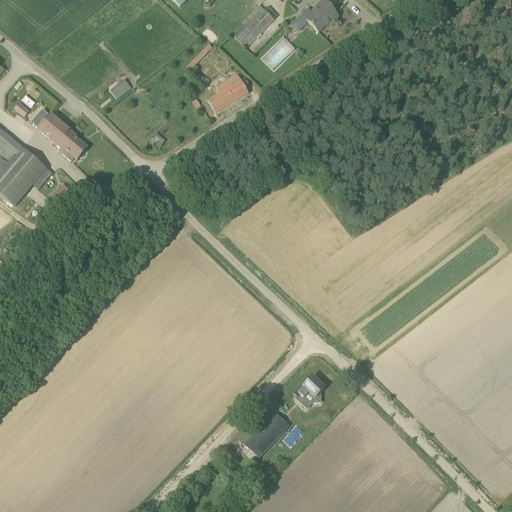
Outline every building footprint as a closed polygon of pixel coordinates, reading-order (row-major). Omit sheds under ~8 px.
[(171,0),(180,9),(188,0),(171,0)] [(311,14),(308,11),(301,17),(319,34),(329,24),(330,26),(338,18),(322,2),(311,14)] [(273,21),(260,7),(232,36),(245,49),(273,21)] [(209,46),(186,69),(192,75),(198,69),(195,66),(212,49),(209,46)] [(269,52),(262,60),(274,71),(281,63),(269,52)] [(125,80),(110,91),(116,100),(131,89),(125,80)] [(230,89),(227,84),(217,90),(220,95),(208,102),(215,114),(247,95),(240,83),(230,89)] [(19,103),(14,110),(24,119),(30,112),(19,103)] [(37,131),(56,146),(68,131),(50,116),(37,131)] [(46,171),(0,131),(0,172),(1,174),(0,174),(0,196),(14,209),(16,207),(23,198),(46,171)] [(68,131),(56,146),(63,152),(64,150),(77,161),(87,150),(74,138),(75,137),(68,131)] [(158,134),(149,141),(155,149),(164,141),(158,134)] [(58,194),(51,199),(58,207),(64,202),(58,194)] [(312,378),(308,382),(306,380),(293,394),(299,401),(301,398),(310,406),(312,404),(319,404),(319,395),(324,390),(312,378)] [(255,465),(289,428),(274,414),(240,451),(255,465)] [(295,435),(282,447),(289,454),(302,441),(295,435)]
